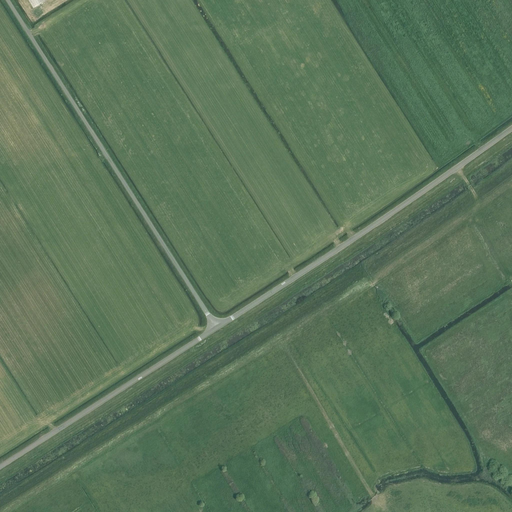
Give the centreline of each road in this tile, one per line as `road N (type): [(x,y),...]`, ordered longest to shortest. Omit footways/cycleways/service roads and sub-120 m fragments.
road 1 (unclassified): [(216,327),(7,0)]
road 2 (unclassified): [(511,128),(216,327)]
road 3 (unclassified): [(216,327),(0,466)]
